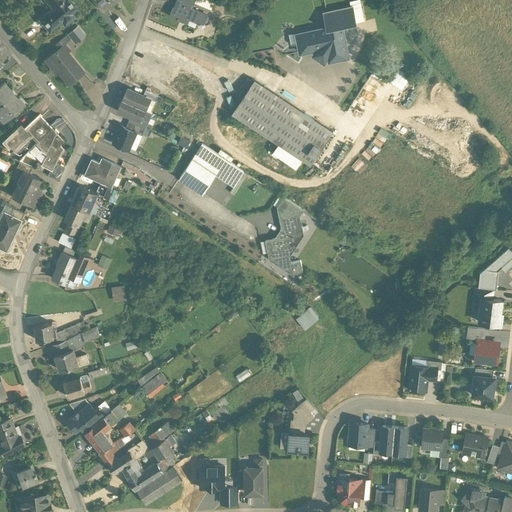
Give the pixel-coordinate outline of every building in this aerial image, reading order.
[(47,0),(53,7),(39,18),(49,30),(61,20),(64,24),(73,16),(70,13),(76,8),(69,0),(47,0)] [(116,0),(96,0),(104,9),(116,0)] [(193,0),(177,0),(174,7),(173,6),(170,14),(177,17),(177,18),(179,19),(180,18),(187,21),(190,13),(189,12),(191,6),(193,0)] [(324,11),(328,26),(341,23),(355,20),(352,5),(324,11)] [(190,13),(187,21),(201,27),(207,13),(191,6),(189,12),(190,13)] [(328,26),(297,33),(301,50),(315,47),(315,48),(312,54),(317,58),(320,59),(325,62),(328,57),(330,57),(330,59),(348,55),(341,23),(328,26)] [(85,34),(77,25),(65,35),(73,44),(85,34)] [(69,50),(64,44),(44,59),(52,69),(54,66),(68,83),(82,72),(66,53),(69,50)] [(333,130),(255,79),(232,112),(233,112),(232,113),(310,164),(333,130)] [(11,92),(3,83),(0,85),(0,119),(3,122),(24,105),(18,97),(13,101),(8,94),(11,92)] [(143,95),(128,88),(123,99),(145,109),(150,99),(143,95)] [(158,96),(145,90),(143,95),(150,99),(156,101),(158,96)] [(145,109),(123,99),(118,109),(131,115),(141,120),(145,109)] [(21,130),(17,134),(22,139),(24,142),(31,136),(36,142),(35,144),(43,137),(36,130),(45,121),(38,114),(21,130)] [(141,120),(131,115),(128,121),(145,128),(147,123),(141,120)] [(63,141),(45,121),(36,130),(43,137),(35,144),(45,154),(40,165),(50,169),(51,169),(54,163),(62,148),(58,145),(63,141)] [(145,128),(128,121),(126,127),(137,132),(137,133),(142,135),(145,128)] [(126,127),(121,125),(113,143),(129,150),(137,133),(137,132),(126,127)] [(18,126),(2,141),(10,151),(13,153),(14,152),(12,149),(22,139),(17,134),(21,130),(18,126)] [(244,171),(202,143),(192,158),(216,173),(234,185),(244,171)] [(111,162),(102,158),(100,163),(92,159),(85,174),(100,181),(111,186),(120,166),(111,162)] [(216,173),(192,158),(179,178),(203,193),(216,173)] [(31,167),(20,161),(16,168),(23,171),(23,172),(24,173),(27,174),(31,167)] [(64,167),(54,163),(51,169),(50,169),(47,175),(58,180),(64,167)] [(27,174),(24,173),(18,186),(17,185),(11,197),(34,208),(39,198),(32,194),(39,180),(27,174)] [(111,186),(100,181),(95,192),(97,193),(96,195),(107,199),(113,187),(111,186)] [(95,192),(80,185),(72,204),(85,210),(90,212),(96,195),(97,193),(95,192)] [(302,209),(285,198),(278,208),(280,219),(299,215),(302,209)] [(13,207),(5,203),(1,212),(6,214),(8,215),(13,207)] [(85,210),(72,204),(65,219),(70,221),(78,225),(85,210)] [(24,212),(13,207),(8,215),(20,221),(24,212)] [(6,214),(2,223),(0,222),(0,247),(5,250),(20,221),(8,215),(6,214)] [(299,215),(280,219),(282,228),(275,238),(266,240),(270,258),(292,273),(290,262),(287,246),(294,235),(302,234),(302,233),(299,215)] [(78,225),(70,221),(65,230),(74,234),(78,225)] [(109,229),(120,235),(123,230),(111,224),(109,229)] [(72,237),(62,233),(58,242),(68,246),(72,237)] [(511,244),(484,269),(498,271),(499,270),(502,267),(505,271),(511,265),(511,244)] [(76,251),(66,246),(63,252),(73,256),(74,256),(76,251)] [(63,252),(62,251),(58,260),(60,261),(52,277),(67,284),(70,276),(73,277),(75,272),(81,275),(89,257),(82,253),(79,259),(74,256),(73,256),(63,252)] [(102,254),(100,265),(110,267),(112,256),(102,254)] [(300,260),(290,262),(292,273),(302,271),(300,260)] [(498,271),(484,269),(480,272),(478,287),(494,289),(496,289),(498,271)] [(126,283),(113,285),(115,299),(128,298),(126,283)] [(478,287),(476,287),(475,298),(482,299),(482,297),(493,299),(494,289),(478,287)] [(493,299),(482,297),(482,299),(479,321),(501,324),(502,313),(500,313),(502,300),(493,299)] [(320,319),(311,307),(295,319),(304,331),(320,319)] [(52,322),(34,325),(36,340),(56,337),(57,337),(56,333),(56,330),(53,330),(52,322)] [(83,322),(56,333),(57,337),(56,337),(57,343),(65,340),(81,332),(85,330),(85,329),(83,322)] [(486,328),(468,326),(466,337),(484,339),(486,328)] [(96,327),(81,332),(84,341),(99,336),(96,327)] [(65,340),(69,350),(73,349),(84,341),(81,332),(65,340)] [(448,352),(448,338),(440,337),(440,351),(448,352)] [(129,348),(140,345),(138,338),(127,342),(129,348)] [(57,343),(52,345),(55,354),(69,350),(65,340),(57,343)] [(498,343),(479,341),(478,341),(478,342),(479,342),(477,354),(475,354),(474,361),(482,362),(482,360),(496,361),(498,343)] [(69,350),(55,354),(61,370),(76,364),(78,364),(76,357),(73,349),(69,350)] [(85,353),(76,357),(78,364),(76,364),(77,366),(89,362),(85,353)] [(442,361),(428,359),(427,366),(428,366),(428,367),(437,368),(441,369),(442,361)] [(427,366),(412,364),(409,388),(426,390),(427,378),(428,367),(428,366),(427,366)] [(437,368),(428,367),(427,378),(436,379),(437,368)] [(493,369),(476,367),(475,374),(493,376),(493,369)] [(161,371),(142,385),(147,392),(166,378),(161,371)] [(493,376),(475,374),(473,394),(492,396),(495,377),(493,376)] [(80,377),(64,381),(68,396),(84,391),(84,389),(91,387),(89,380),(82,382),(80,377)] [(85,398),(69,403),(77,412),(89,403),(85,398)] [(77,412),(68,420),(76,430),(82,426),(85,431),(105,415),(105,414),(104,415),(98,407),(98,406),(94,409),(89,402),(89,403),(77,412)] [(120,415),(127,410),(121,402),(114,407),(120,415)] [(314,415),(302,402),(293,410),(295,413),(304,424),(314,415)] [(105,415),(111,423),(118,417),(111,409),(105,415)] [(304,424),(295,413),(294,419),(292,419),(291,431),(303,432),(304,424)] [(85,431),(102,451),(114,443),(115,442),(112,439),(103,429),(111,423),(105,415),(85,431)] [(169,420),(149,434),(156,444),(165,438),(164,436),(180,424),(175,416),(169,420)] [(14,428),(10,418),(0,421),(0,435),(1,436),(4,443),(0,445),(0,448),(3,454),(23,443),(19,435),(15,437),(12,429),(14,428)] [(368,423),(354,422),(351,424),(350,433),(348,434),(347,439),(349,440),(349,442),(365,443),(367,427),(368,423)] [(395,426),(382,424),(381,441),(380,450),(392,451),(395,426)] [(407,427),(395,426),(392,451),(404,453),(405,453),(406,444),(407,427)] [(367,427),(365,443),(374,444),(374,441),(375,428),(367,427)] [(443,430),(423,428),(422,446),(424,446),(424,447),(430,448),(430,447),(441,448),(442,438),(443,430)] [(291,431),(289,431),(288,450),(297,451),(297,452),(298,452),(298,451),(308,452),(309,433),(303,432),(291,431)] [(481,436),(472,435),(472,434),(466,433),(462,452),(484,456),(488,437),(481,436)] [(102,451),(99,452),(114,471),(135,457),(136,458),(146,451),(150,448),(143,438),(125,450),(127,452),(117,459),(112,452),(118,448),(114,443),(102,451)] [(115,442),(114,443),(118,448),(125,443),(123,441),(124,441),(122,438),(115,442)] [(150,448),(146,451),(149,456),(155,451),(160,457),(172,449),(165,438),(156,444),(150,448)] [(450,439),(442,438),(441,448),(440,456),(448,457),(450,439)] [(507,443),(501,441),(497,452),(503,454),(507,443)] [(511,442),(507,441),(507,443),(503,454),(499,466),(511,470),(511,442)] [(493,443),(487,460),(494,463),(499,445),(493,443)] [(412,444),(406,444),(405,453),(404,453),(404,455),(411,456),(412,444)] [(373,461),(373,451),(365,451),(365,460),(373,461)] [(163,457),(151,465),(158,475),(169,467),(163,457)] [(135,458),(129,462),(133,467),(133,468),(139,464),(135,458)] [(208,459),(200,459),(201,486),(208,486),(208,488),(217,488),(217,486),(222,486),(225,486),(225,480),(224,465),(208,466),(208,459)] [(133,467),(129,462),(122,467),(125,473),(129,479),(137,474),(133,468),(133,467)] [(158,475),(137,488),(147,502),(182,479),(173,464),(169,467),(158,475)] [(137,474),(129,479),(135,489),(137,488),(158,475),(151,465),(137,474)] [(30,466),(16,471),(19,478),(15,479),(17,485),(21,484),(21,485),(37,479),(34,472),(32,473),(30,466)] [(263,492),(262,466),(245,466),(245,470),(246,486),(246,492),(263,492)] [(407,475),(397,474),(395,491),(388,491),(387,502),(392,502),(394,502),(394,506),(404,507),(407,475)] [(361,478),(349,477),(349,480),(339,480),(338,490),(339,493),(345,500),(347,502),(359,503),(359,496),(361,478)] [(371,479),(361,478),(359,496),(369,497),(371,479)] [(225,486),(222,486),(222,502),(239,502),(239,486),(239,485),(232,486),(225,486)] [(439,489),(422,487),(420,508),(437,510),(437,502),(439,489)] [(395,491),(376,489),(375,501),(392,503),(392,502),(387,502),(388,491),(395,491)] [(484,491),(473,489),(472,493),(467,492),(467,493),(463,498),(467,501),(465,511),(470,511),(497,511),(500,511),(501,511),(503,503),(499,502),(500,499),(483,496),(484,491)] [(33,493),(30,493),(29,496),(21,496),(22,510),(24,510),(23,511),(46,511),(47,510),(48,510),(47,502),(46,502),(45,494),(35,495),(34,494),(33,493)] [(509,511),(511,499),(511,497),(505,496),(503,503),(501,511),(509,511)]
